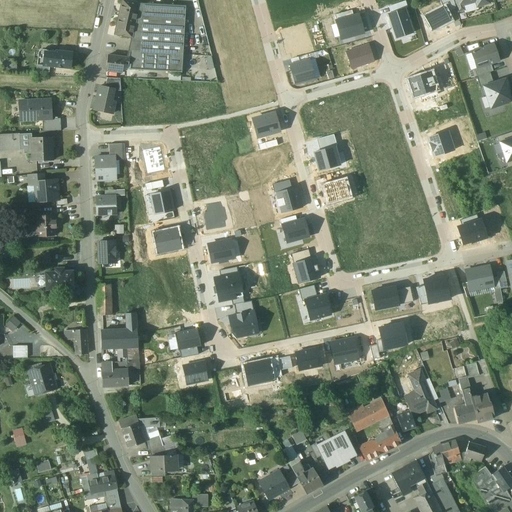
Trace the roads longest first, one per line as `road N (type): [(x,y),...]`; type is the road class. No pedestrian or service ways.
road 1 (residential): [(83,139),(169,137),(219,350),(368,325)]
road 2 (residential): [(93,387),(83,139)]
road 3 (tertiary): [(294,511),(439,436),(481,436),(509,459)]
road 4 (residential): [(285,101),(332,269),(357,279)]
road 5 (residential): [(390,72),(452,260)]
road 6 (residential): [(83,139),(81,111),(106,0)]
road 7 (residential): [(147,511),(93,387)]
road 8 (residential): [(0,296),(93,387)]
